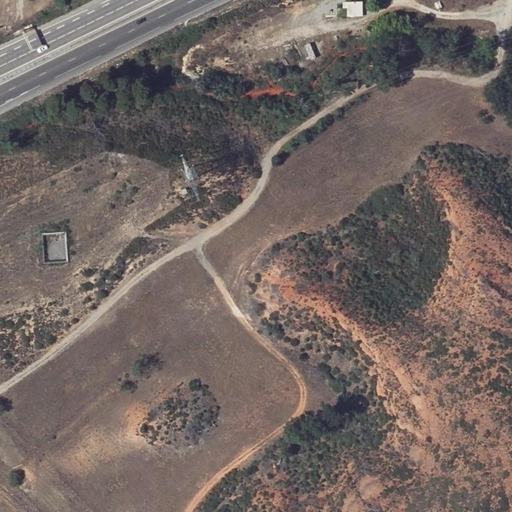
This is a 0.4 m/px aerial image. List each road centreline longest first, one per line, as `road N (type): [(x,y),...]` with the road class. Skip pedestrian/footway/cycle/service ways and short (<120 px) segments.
road 1 (track): [(511,4),(488,78),(424,73),(351,91),(279,141),(252,201),(131,281),(91,325),(0,385)]
road 2 (trunk): [(0,97),(204,0)]
road 3 (trunk): [(142,0),(0,67)]
